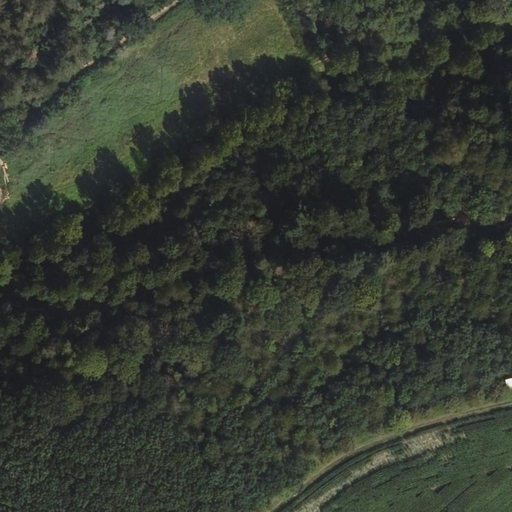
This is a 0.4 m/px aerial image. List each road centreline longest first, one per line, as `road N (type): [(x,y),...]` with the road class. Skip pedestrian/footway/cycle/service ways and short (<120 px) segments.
road 1 (track): [(0,311),(15,321),(96,312),(318,250),(511,217)]
road 2 (track): [(274,511),(380,440),(511,406)]
road 3 (track): [(174,0),(86,63),(0,141)]
